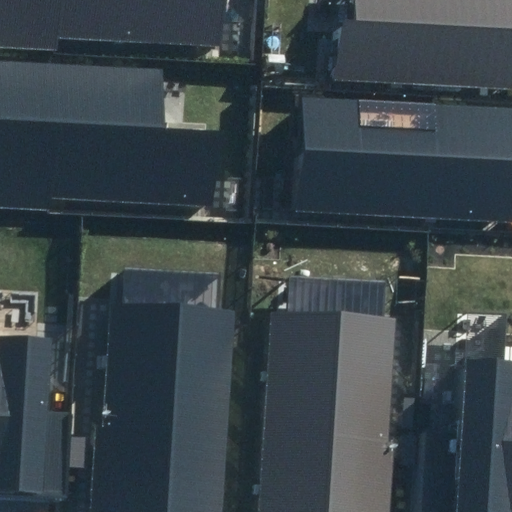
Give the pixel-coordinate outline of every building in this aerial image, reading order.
[(62,37),(222,45),(224,0),(0,0),(0,49),(61,53),(62,37)] [(337,19),(334,80),(511,87),(511,0),(356,0),(355,20),(337,19)] [(51,195),(213,201),(216,130),(162,128),(164,68),(0,61),(0,206),(50,209),(51,195)] [(511,108),(296,100),(292,209),(511,217),(511,108)] [(221,511),(234,308),(114,301),(100,511),(117,511),(221,511)] [(392,511),(396,443),(386,442),(393,318),(272,311),(260,511),(392,511)] [(0,489),(65,494),(71,412),(45,410),(50,333),(0,328),(0,489)] [(424,431),(421,511),(510,511),(511,509),(511,508),(511,360),(464,359),(462,432),(424,431)]
